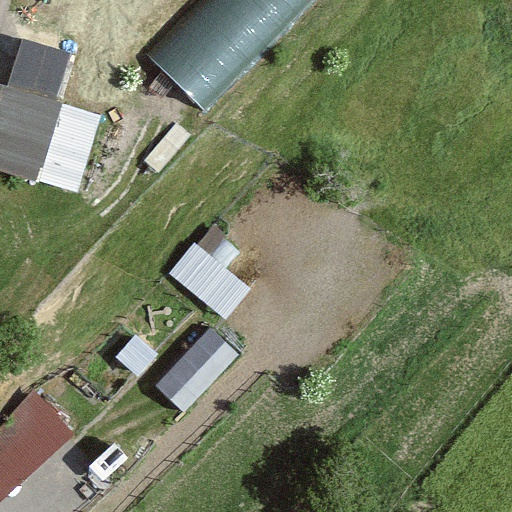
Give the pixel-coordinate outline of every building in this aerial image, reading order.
[(199,0),(153,43),(203,96),(306,0),(199,0)] [(104,103),(60,90),(75,41),(16,24),(0,79),(0,156),(81,180),(104,103)] [(170,266),(228,308),(252,275),(194,233),(170,266)] [(189,398),(232,339),(210,323),(167,382),(189,398)] [(39,383),(0,418),(0,493),(77,423),(39,383)]
